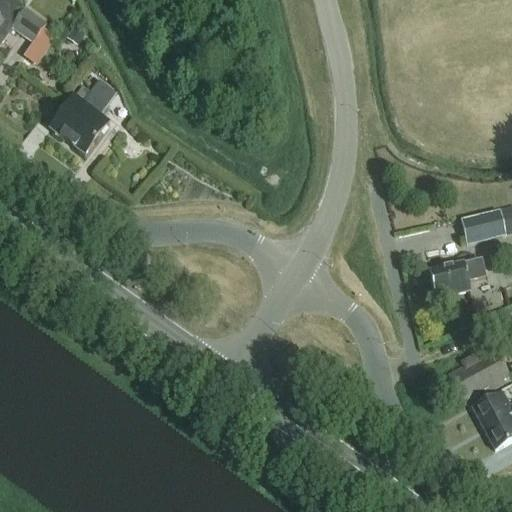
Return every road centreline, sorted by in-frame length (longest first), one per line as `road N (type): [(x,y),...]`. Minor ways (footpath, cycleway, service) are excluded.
road 1 (residential): [(295,274),(232,238),(114,228),(0,153)]
road 2 (unclassified): [(295,274),(342,170),(344,93),(326,0)]
road 3 (secondary): [(226,381),(0,221)]
road 4 (secondary): [(407,511),(226,381)]
road 5 (unclassified): [(378,377),(409,367),(412,351),(375,186)]
road 6 (unclassified): [(507,511),(402,426),(378,377)]
road 7 (unclassified): [(378,377),(352,321),(295,274)]
road 8 (unclassified): [(226,381),(295,274)]
